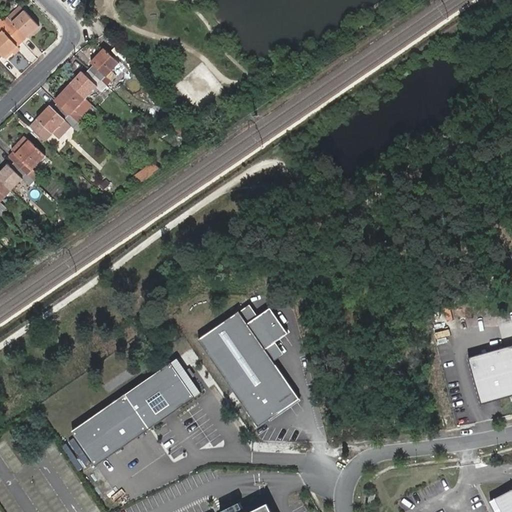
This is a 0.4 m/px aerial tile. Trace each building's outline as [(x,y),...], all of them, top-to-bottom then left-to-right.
[(8,18),(12,23),(25,12),(20,6),(8,18)] [(5,24),(8,27),(19,39),(22,42),(26,38),(24,35),(30,31),(31,32),(38,25),(25,12),(12,23),(8,18),(3,22),(5,24)] [(22,42),(19,39),(8,27),(5,24),(0,28),(0,27),(0,53),(3,57),(10,51),(9,49),(15,44),(18,46),(22,42)] [(30,31),(24,35),(26,38),(39,27),(38,25),(31,32),(30,31)] [(18,46),(15,44),(9,49),(10,51),(3,57),(4,58),(18,46)] [(90,61),(93,63),(98,58),(97,57),(104,49),(103,48),(90,61)] [(89,69),(101,81),(105,76),(118,63),(104,49),(97,57),(98,58),(93,63),(93,64),(89,69)] [(118,63),(105,76),(107,77),(119,64),(118,63)] [(100,91),(106,85),(101,81),(89,69),(84,74),(83,73),(78,79),(76,78),(71,84),(85,98),(95,86),(97,88),(100,91)] [(81,71),(69,83),(71,84),(76,78),(78,79),(83,73),(81,71)] [(71,84),(69,83),(57,96),(59,98),(65,92),(64,91),(71,84)] [(68,114),(73,110),(85,98),(71,84),(64,91),(65,92),(59,98),(60,99),(57,103),(68,114)] [(85,98),(86,99),(97,88),(95,86),(85,98)] [(74,111),(86,99),(85,98),(73,110),(74,111)] [(70,127),(76,122),(68,114),(57,103),(51,108),(51,107),(45,113),(44,112),(37,119),(30,126),(43,140),(51,132),(63,119),(70,127)] [(45,113),(51,107),(48,105),(29,125),(30,126),(37,119),(44,112),(45,113)] [(51,132),(58,139),(70,127),(63,120),(51,132)] [(16,161),(27,173),(31,169),(44,155),(30,142),(24,136),(17,144),(19,146),(14,151),(19,157),(16,161)] [(44,155),(31,169),(32,169),(45,156),(44,155)] [(154,160),(135,176),(142,184),(161,168),(154,160)] [(22,178),(27,173),(16,161),(10,166),(9,165),(4,170),(3,170),(0,173),(0,179),(11,190),(22,178)] [(7,163),(0,171),(0,173),(3,170),(4,170),(9,165),(7,163)] [(11,190),(12,191),(23,179),(22,178),(11,190)] [(0,212),(5,207),(0,203),(0,202),(0,200),(11,190),(0,179),(0,212)] [(0,202),(0,203),(12,191),(11,190),(0,200),(0,202)] [(249,302),(198,338),(259,426),(299,398),(273,360),(284,352),(277,341),(289,332),(271,305),(258,314),(249,302)] [(511,344),(469,356),(482,403),(511,394),(511,344)] [(176,357),(71,429),(95,465),(200,392),(176,357)] [(511,511),(511,489),(491,500),(496,511),(511,511)] [(273,511),(268,501),(246,511),(273,511)]
